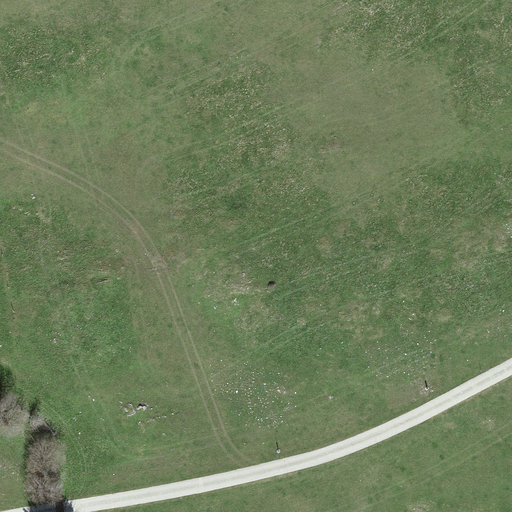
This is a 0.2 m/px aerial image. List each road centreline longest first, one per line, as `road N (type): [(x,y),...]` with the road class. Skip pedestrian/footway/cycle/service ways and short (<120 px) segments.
road 1 (unclassified): [(39,511),(308,458),(370,437),(511,365)]
road 2 (track): [(0,144),(98,190),(138,225),(240,476)]
